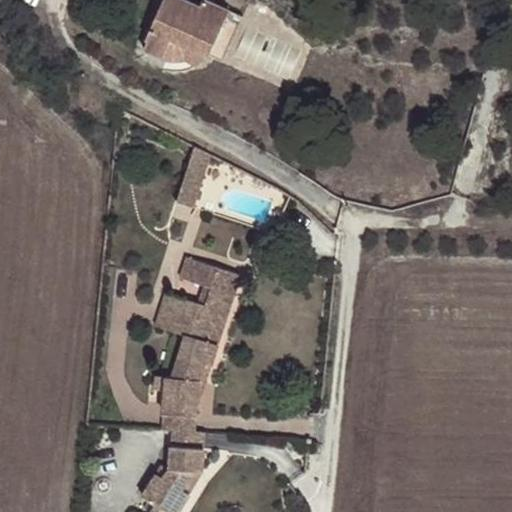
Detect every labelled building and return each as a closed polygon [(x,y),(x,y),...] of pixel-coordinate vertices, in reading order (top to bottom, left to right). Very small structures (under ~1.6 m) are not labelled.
[(208,56),(228,9),(207,0),(203,0),(200,6),(185,0),(162,0),(146,39),(148,40),(144,49),(156,54),(156,55),(157,55),(158,55),(158,56),(159,56),(160,56),(161,57),(162,57),(163,57),(164,57),(165,58),(166,58),(167,58),(168,58),(169,58),(170,58),(171,59),(172,59),(173,59),(174,59),(175,59),(176,59),(177,59),(178,59),(179,58),(180,58),(181,58),(182,58),(182,57),(183,57),(184,56),(198,63),(205,54),(208,56)] [(177,212),(193,218),(202,194),(185,188),(177,212)] [(166,240),(183,246),(193,218),(177,212),(166,240)] [(202,322),(207,306),(166,292),(156,326),(184,335),(171,376),(155,375),(153,390),(164,391),(162,413),(197,416),(198,407),(199,384),(207,363),(212,364),(217,351),(218,345),(207,342),(213,325),(202,322)] [(229,314),(207,306),(202,322),(213,325),(207,342),(218,345),(229,314)] [(203,392),(212,364),(207,363),(199,384),(198,407),(203,392)] [(197,416),(162,413),(161,429),(171,429),(197,432),(197,416)] [(197,432),(171,429),(170,446),(204,448),(206,432),(197,432)] [(203,471),(204,448),(170,446),(168,469),(162,478),(155,474),(141,495),(156,504),(150,511),(177,511),(189,494),(182,490),(194,471),(203,471)] [(162,478),(168,469),(161,465),(155,474),(162,478)] [(189,494),(203,471),(194,471),(182,490),(189,494)]
